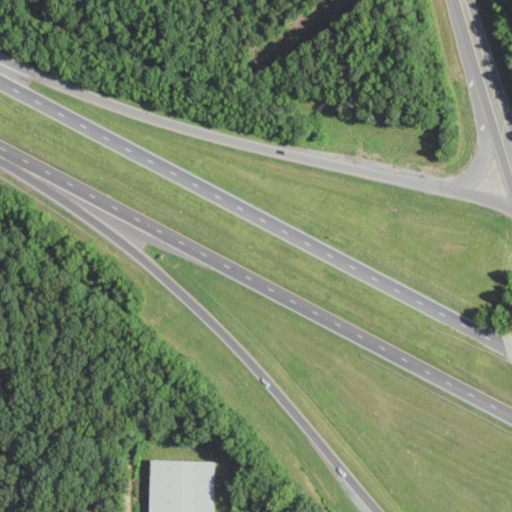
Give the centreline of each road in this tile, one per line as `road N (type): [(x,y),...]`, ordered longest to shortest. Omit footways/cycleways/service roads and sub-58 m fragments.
road 1 (motorway): [(510,351),(0,77)]
road 2 (motorway): [(0,148),(511,415)]
road 3 (motorway): [(4,150),(179,279),(393,511)]
road 4 (motorway): [(511,185),(330,160),(214,133),(0,56)]
road 5 (residential): [(511,137),(471,0)]
